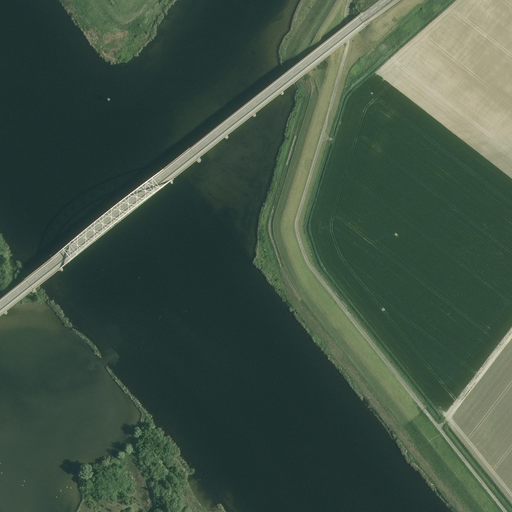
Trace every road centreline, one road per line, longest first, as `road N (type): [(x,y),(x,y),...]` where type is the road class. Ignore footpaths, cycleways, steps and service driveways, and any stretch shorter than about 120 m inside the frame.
road 1 (track): [(350,0),(347,45),(296,220),(304,254),(504,511)]
road 2 (secondary): [(0,307),(386,0)]
